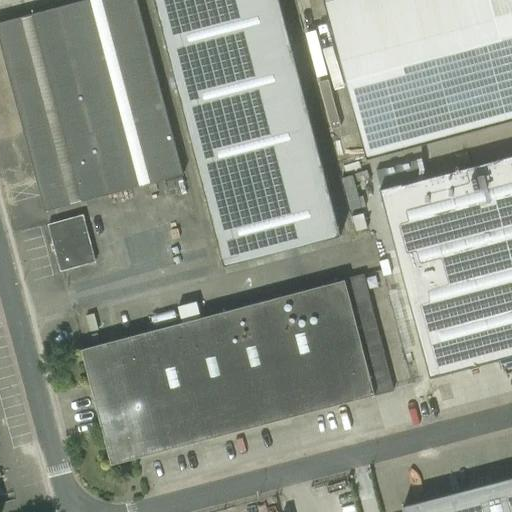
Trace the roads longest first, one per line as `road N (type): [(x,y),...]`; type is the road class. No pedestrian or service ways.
road 1 (unclassified): [(511,415),(146,511)]
road 2 (unclassified): [(70,511),(0,251)]
road 3 (unknown): [(19,325),(253,269)]
